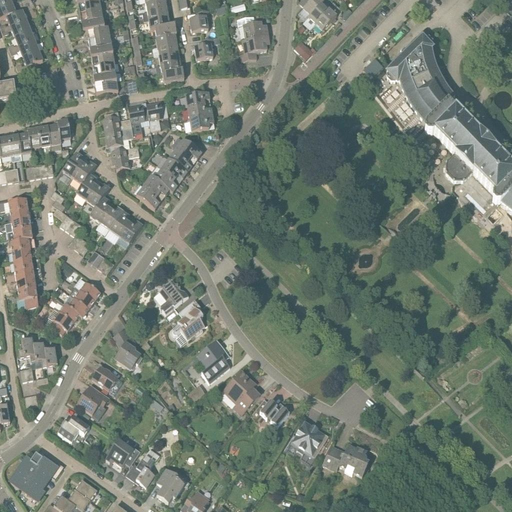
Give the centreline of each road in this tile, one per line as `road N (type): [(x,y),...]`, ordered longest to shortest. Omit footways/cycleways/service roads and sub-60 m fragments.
road 1 (residential): [(356,427),(279,379),(247,348),(200,268),(167,231)]
road 2 (residential): [(30,439),(167,231)]
road 3 (residential): [(167,231),(275,83)]
road 4 (residential): [(167,231),(117,194),(99,166),(87,108)]
road 5 (residential): [(141,511),(30,439)]
